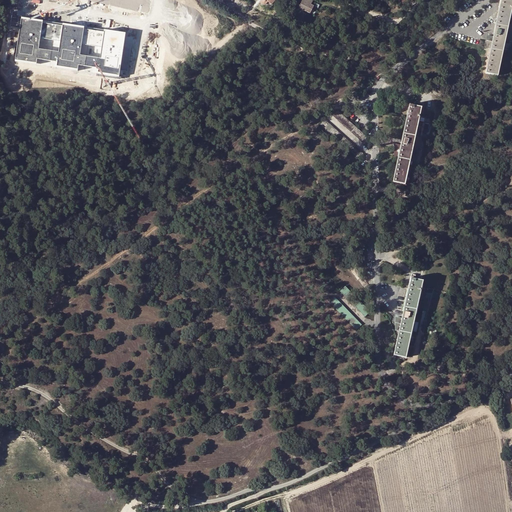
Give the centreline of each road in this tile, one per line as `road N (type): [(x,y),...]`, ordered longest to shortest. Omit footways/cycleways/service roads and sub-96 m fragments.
road 1 (unclassified): [(490,0),(379,79),(372,97),(381,379),(395,396),(403,430)]
road 2 (unclassified): [(197,501),(67,408),(0,381)]
road 3 (unclassified): [(403,430),(271,487),(197,501)]
road 4 (unclassified): [(511,377),(403,430)]
